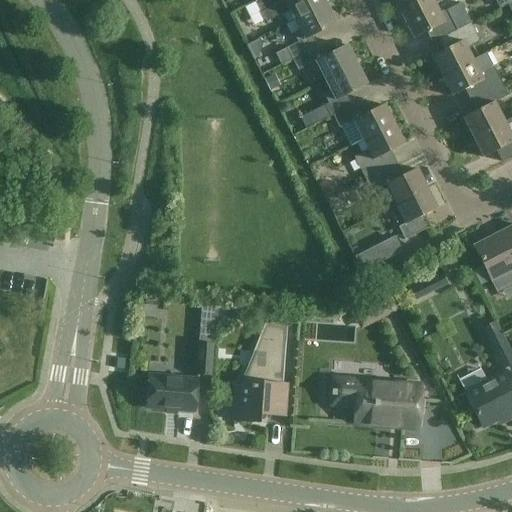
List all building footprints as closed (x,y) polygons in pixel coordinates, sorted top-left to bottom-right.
[(289,11),(294,21),(325,5),(322,0),(260,0),(255,2),(266,22),(289,11)] [(393,0),(403,19),(434,4),(432,0),(393,0)] [(511,0),(494,0),(499,9),(507,5),(511,2),(511,0)] [(434,4),(403,19),(413,39),(426,32),(432,43),(439,40),(456,31),(471,23),(460,4),(439,14),(434,4)] [(335,25),(325,5),(294,21),(299,31),(293,34),(297,43),(286,48),(275,54),(281,66),(292,60),(317,47),(312,37),(335,25)] [(431,57),(441,77),(472,61),(466,49),(480,42),(471,23),(456,31),(439,40),(444,50),(431,57)] [(259,39),(247,45),(254,59),(259,57),(263,46),(259,39)] [(320,71),(325,81),(356,65),(346,45),(322,58),(317,47),(292,60),(298,71),(309,66),(314,74),(320,71)] [(470,101),(502,85),(492,66),(495,64),(489,53),(472,61),(441,77),(452,97),(464,90),(470,101)] [(366,85),(356,65),(325,81),(330,92),(324,95),(329,104),(366,85)] [(272,77),(265,80),(270,92),(278,88),(272,77)] [(463,118),(473,138),(503,123),(494,103),(508,96),(502,85),(470,101),(475,112),(463,118)] [(353,121),(363,141),(393,125),(383,105),(371,112),(364,99),(332,116),(339,129),(353,121)] [(306,129),(331,117),(325,105),(300,118),(306,129)] [(503,123),(473,138),(483,158),(496,151),(501,162),(511,156),(511,118),(503,123)] [(397,163),(391,151),(403,145),(393,125),(363,141),(368,150),(354,158),(365,180),(397,163)] [(501,180),(511,178),(507,162),(497,165),(501,180)] [(384,211),(396,205),(426,189),(416,169),(403,176),(397,163),(365,180),(372,193),(374,192),(384,211)] [(331,181),(319,187),(325,199),(338,193),(331,181)] [(423,215),(436,209),(426,189),(396,205),(405,224),(398,227),(405,240),(430,228),(423,215)] [(294,212),(277,220),(282,230),(299,222),(294,212)] [(511,227),(498,235),(499,237),(475,249),(483,265),(490,280),(491,281),(511,270),(511,227)] [(275,282),(315,281),(313,229),(273,230),(275,282)] [(358,264),(362,272),(401,252),(394,237),(355,257),(358,264)] [(490,280),(483,265),(472,270),(480,285),(490,280)] [(439,270),(407,286),(414,300),(446,284),(439,270)] [(386,294),(374,301),(382,316),(394,310),(386,294)] [(201,305),(199,343),(213,344),(215,317),(216,306),(201,305)] [(140,306),(135,317),(150,323),(155,312),(140,306)] [(503,369),(511,364),(511,357),(494,322),(482,329),(503,369)] [(232,406),(231,421),(260,423),(260,415),(284,417),(287,385),(282,384),(287,325),(265,323),(253,351),(265,352),(264,367),(248,365),(240,386),(236,386),(235,406),(232,406)] [(353,327),(299,326),(298,346),(353,348),(353,327)] [(211,377),(213,344),(199,343),(196,376),(211,377)] [(511,419),(511,417),(511,383),(506,373),(465,394),(482,428),(509,414),(511,419)] [(194,411),(197,380),(149,377),(147,408),(194,411)] [(332,390),(331,397),(333,397),(332,403),(356,405),(355,423),(390,426),(390,422),(416,424),(416,427),(417,428),(420,388),(334,381),(333,390),(332,390)]
